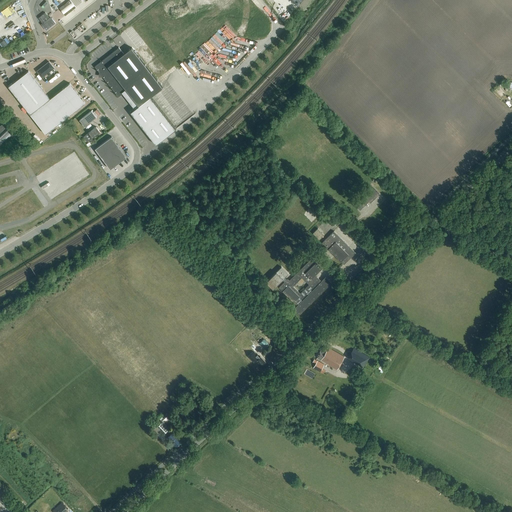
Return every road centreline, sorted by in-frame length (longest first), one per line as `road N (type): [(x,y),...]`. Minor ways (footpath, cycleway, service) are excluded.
road 1 (tertiary): [(124,511),(511,147)]
road 2 (unclassified): [(0,254),(136,162),(134,145),(72,64)]
